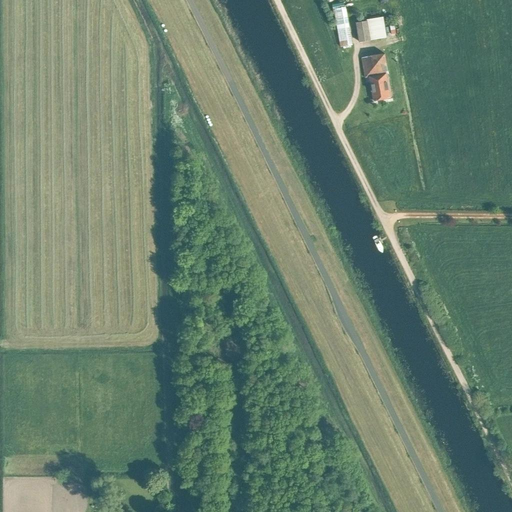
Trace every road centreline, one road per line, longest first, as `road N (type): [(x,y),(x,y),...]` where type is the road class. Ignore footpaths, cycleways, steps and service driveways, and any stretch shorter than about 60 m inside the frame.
road 1 (unclassified): [(440,511),(186,0)]
road 2 (track): [(511,478),(277,0)]
road 3 (track): [(384,218),(511,215)]
